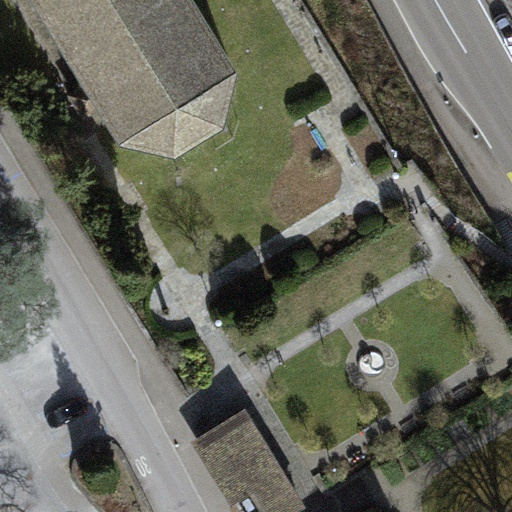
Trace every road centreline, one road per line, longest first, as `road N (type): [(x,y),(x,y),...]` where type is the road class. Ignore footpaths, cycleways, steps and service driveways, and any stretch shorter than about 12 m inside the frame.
road 1 (residential): [(175,511),(93,337),(0,188)]
road 2 (secondary): [(511,121),(439,0)]
